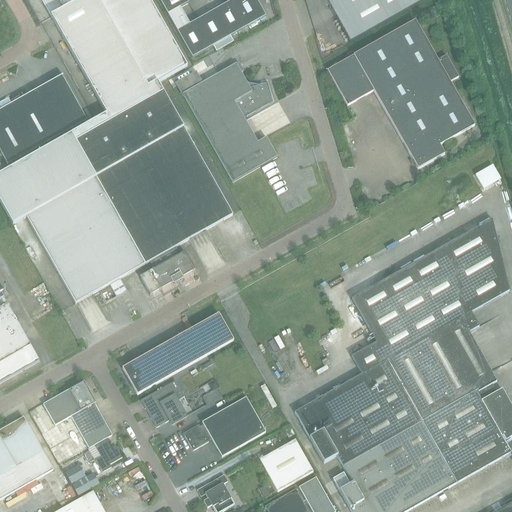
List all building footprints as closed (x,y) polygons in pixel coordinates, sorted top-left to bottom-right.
[(40,0),(106,116),(0,175),(0,203),(13,226),(26,218),(75,305),(145,266),(149,263),(154,271),(149,273),(140,278),(150,296),(159,291),(173,283),(174,284),(182,280),(181,279),(195,271),(185,253),(180,255),(176,248),(233,216),(232,216),(163,94),(158,84),(188,67),(149,0),(82,0),(64,10),(58,0),(40,0)] [(58,0),(64,10),(82,0),(58,0)] [(159,0),(168,15),(189,4),(186,0),(159,0)] [(192,59),(211,48),(266,17),(255,0),(234,0),(177,32),(192,59)] [(325,0),(350,44),(428,0),(325,0)] [(415,166),(418,170),(445,155),(440,146),(475,127),(450,83),(459,78),(446,56),(438,61),(415,21),(327,71),(347,107),(373,92),(413,161),(411,162),(414,166),(415,166)] [(277,158),(267,140),(266,138),(252,146),(240,125),(245,122),(244,119),(247,117),(247,118),(255,113),(260,110),(269,105),(268,105),(273,103),(271,98),(267,82),(266,82),(267,84),(250,89),(236,65),(183,95),(233,183),(277,158)] [(22,99),(47,143),(86,121),(87,123),(87,122),(62,77),(63,77),(63,76),(22,99)] [(47,143),(22,99),(0,111),(0,151),(8,167),(9,167),(8,165),(47,143)] [(362,376),(295,414),(324,465),(337,458),(343,468),(346,473),(333,480),(340,492),(339,492),(350,511),(408,511),(457,484),(511,454),(510,453),(511,451),(511,408),(502,390),(497,393),(492,385),(497,383),(469,334),(479,328),(471,314),(509,292),(492,220),(352,300),(376,343),(351,358),(362,376)] [(0,383),(39,361),(30,346),(7,305),(0,292),(0,383)] [(88,304),(99,331),(114,324),(101,293),(92,297),(94,302),(88,304)] [(219,315),(174,340),(122,369),(137,396),(234,342),(219,315)] [(175,382),(141,402),(156,429),(170,421),(172,425),(186,418),(177,402),(184,398),(175,382)] [(84,383),(70,391),(70,390),(43,406),(55,427),(71,418),(89,450),(94,447),(100,457),(95,460),(103,473),(111,468),(110,466),(122,459),(116,448),(113,449),(108,439),(112,437),(111,435),(94,405),(96,404),(84,383)] [(212,441),(222,459),(266,434),(246,399),(202,424),(203,426),(200,427),(199,426),(183,435),(193,452),(212,441)] [(53,471),(23,418),(0,431),(0,438),(27,486),(53,471)] [(64,435),(60,427),(43,436),(50,448),(57,443),(57,442),(63,439),(61,436),(64,435)] [(0,501),(27,486),(0,438),(0,501)] [(295,441),(259,461),(278,493),(313,473),(295,441)] [(86,478),(79,467),(65,475),(71,487),(86,478)] [(71,488),(77,498),(99,486),(93,475),(71,488)] [(156,475),(146,479),(151,491),(160,487),(156,475)] [(228,483),(224,476),(197,492),(201,498),(206,495),(208,500),(204,503),(207,509),(212,507),(214,511),(223,511),(235,506),(223,486),(228,483)] [(334,511),(316,479),(299,489),(312,511),(334,511)] [(149,495),(151,500),(162,494),(160,490),(149,495)] [(267,511),(308,511),(296,490),(265,508),(267,511)] [(104,511),(93,492),(58,511),(104,511)] [(511,511),(511,503),(496,511),(511,511)]
